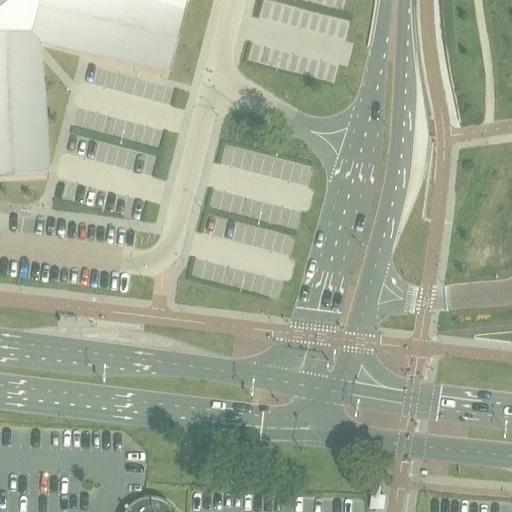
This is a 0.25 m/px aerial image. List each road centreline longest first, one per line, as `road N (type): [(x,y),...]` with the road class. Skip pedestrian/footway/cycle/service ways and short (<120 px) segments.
road 1 (unclassified): [(0,244),(127,262),(163,253),(179,231),(214,74)]
road 2 (primary): [(0,397),(314,433)]
road 3 (primary): [(303,385),(0,341)]
road 4 (tertiary): [(361,298),(390,175),(402,0)]
road 5 (tertiary): [(350,182),(303,385)]
road 6 (primary): [(314,433),(511,456)]
road 7 (primary): [(511,418),(340,393)]
road 8 (unclassified): [(361,298),(511,294)]
